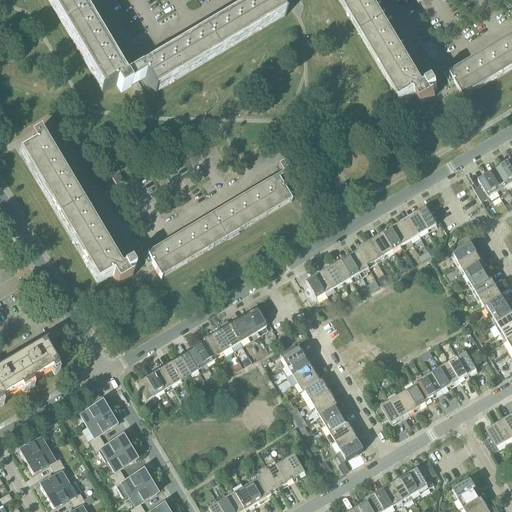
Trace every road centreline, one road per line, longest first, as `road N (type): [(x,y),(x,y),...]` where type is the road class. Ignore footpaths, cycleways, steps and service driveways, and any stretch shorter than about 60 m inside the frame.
road 1 (residential): [(356,220),(310,138),(131,252),(54,125)]
road 2 (residential): [(104,374),(356,220)]
road 3 (unclassified): [(104,374),(7,207)]
road 4 (residential): [(356,220),(511,131)]
road 5 (residential): [(511,24),(432,67),(390,0)]
road 6 (residential): [(187,511),(104,374)]
road 7 (residential): [(388,461),(313,334)]
road 8 (unclassified): [(0,437),(104,374)]
